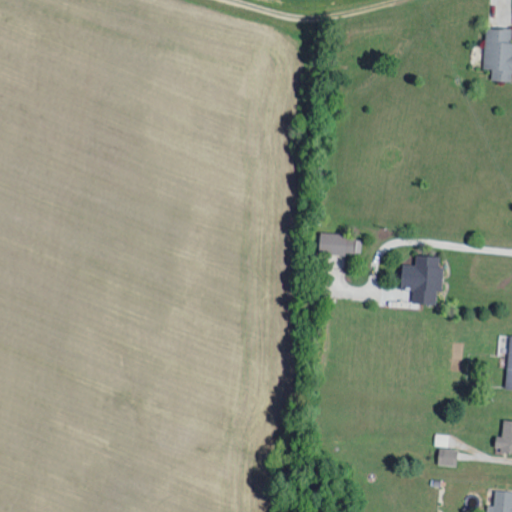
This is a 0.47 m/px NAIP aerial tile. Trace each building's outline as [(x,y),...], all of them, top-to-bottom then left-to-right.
[(486,69),(494,69),(494,80),(511,81),(511,29),(488,28),(486,69)] [(357,235),(323,234),(322,253),(356,255),(357,235)] [(442,257),(418,256),(418,265),(405,264),(404,290),(415,291),(414,304),(438,305),(438,293),(445,293),(446,267),(442,266),(442,257)] [(497,452),(511,453),(511,420),(506,420),(504,437),(499,436),(497,452)] [(458,467),(460,451),(442,448),(439,465),(458,467)] [(511,511),(511,492),(497,490),(495,506),(490,506),(488,511),(511,511)]
